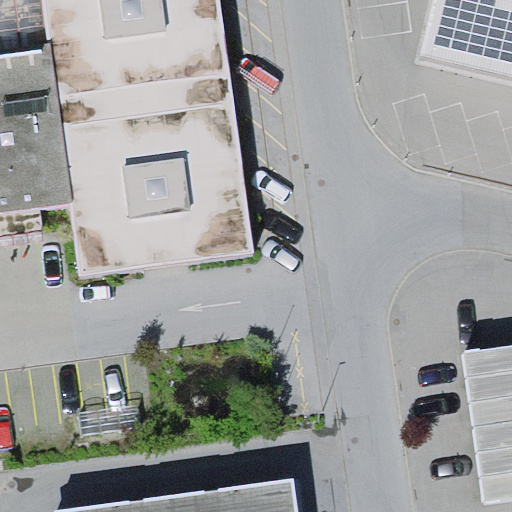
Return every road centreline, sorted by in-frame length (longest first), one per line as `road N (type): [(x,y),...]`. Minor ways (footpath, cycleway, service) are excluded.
road 1 (residential): [(384,511),(331,168)]
road 2 (residential): [(331,168),(511,215)]
road 3 (residential): [(331,168),(304,0)]
